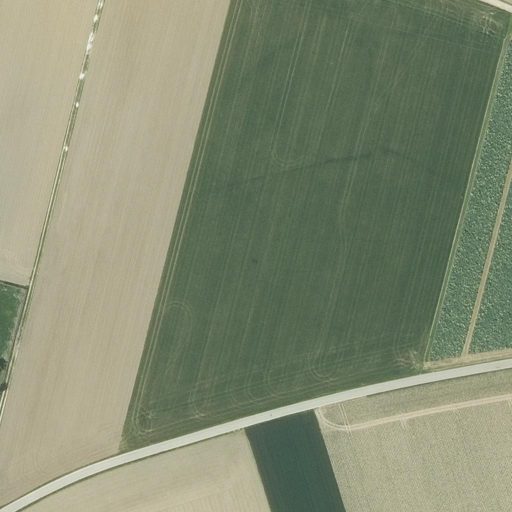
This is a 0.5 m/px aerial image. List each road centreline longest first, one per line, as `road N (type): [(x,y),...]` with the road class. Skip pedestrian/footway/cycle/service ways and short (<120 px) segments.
road 1 (residential): [(511,363),(287,411),(72,477),(8,511)]
road 2 (track): [(0,414),(101,0)]
